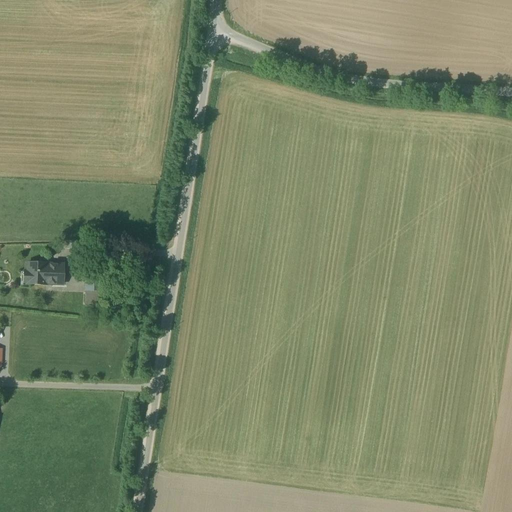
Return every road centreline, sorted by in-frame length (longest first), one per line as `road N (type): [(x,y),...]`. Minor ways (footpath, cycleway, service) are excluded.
road 1 (unclassified): [(136,511),(214,35)]
road 2 (unclassified): [(214,35),(329,74),(511,94)]
